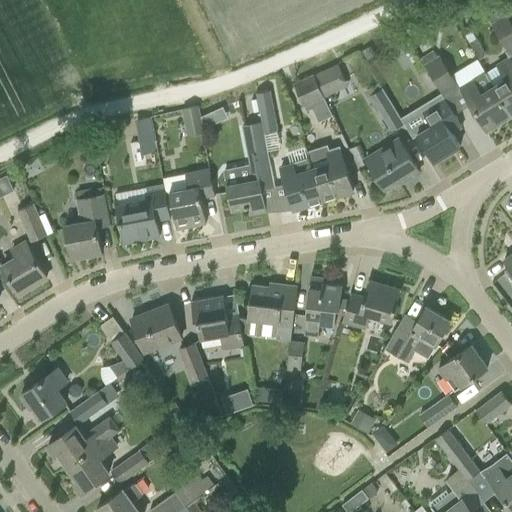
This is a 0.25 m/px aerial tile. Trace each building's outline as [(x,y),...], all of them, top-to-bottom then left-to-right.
[(493,25),(509,52),(511,50),(511,26),(501,8),(489,16),(494,24),(493,25)] [(471,32),(465,35),(469,42),(475,38),(471,32)] [(370,47),(362,52),(368,61),(376,56),(370,47)] [(424,65),(440,93),(454,85),(437,57),(424,65)] [(498,66),(486,74),(494,88),(511,116),(511,115),(511,63),(509,59),(498,66)] [(337,64),(313,75),(322,93),(333,87),(329,78),(341,73),(337,64)] [(486,74),(486,73),(461,88),(487,130),(511,116),(494,88),(486,74)] [(322,93),(313,75),(293,84),(302,102),(322,93)] [(369,96),(390,131),(402,123),(381,89),(369,96)] [(270,91),(256,94),(262,123),(264,134),(278,131),(274,111),(270,91)] [(430,127),(417,135),(434,163),(460,147),(448,127),(458,121),(443,96),(420,110),(430,127)] [(182,109),(187,135),(203,132),(198,106),(182,109)] [(153,134),(150,118),(138,120),(141,136),(153,134)] [(224,170),(223,171),(225,181),(227,192),(231,211),(249,208),(250,215),(266,212),(262,189),(274,187),(270,168),(267,152),(264,134),(262,123),(243,126),(247,146),(250,165),(224,170)] [(366,161),(373,172),(383,189),(404,176),(406,179),(419,171),(400,140),(366,161)] [(311,160),(310,161),(323,201),(353,192),(340,152),(329,155),(327,149),(311,154),(311,152),(309,153),(311,160)] [(323,201),(310,161),(280,170),(293,211),(323,201)] [(185,175),(188,190),(169,194),(176,229),(206,224),(201,198),(215,196),(210,170),(185,175)] [(116,204),(120,224),(124,244),(159,237),(156,222),(170,219),(165,191),(164,183),(145,187),(147,199),(116,204)] [(97,228),(111,226),(105,195),(76,201),(80,225),(65,227),(71,260),(102,254),(97,228)] [(17,211),(32,243),(49,235),(34,204),(17,211)] [(0,271),(3,270),(18,295),(46,278),(26,244),(12,252),(17,260),(4,268),(0,261),(0,271)] [(304,335),(317,336),(318,321),(338,324),(342,286),(322,284),(323,279),(310,277),(304,335)] [(342,323),(365,330),(369,316),(392,323),(401,290),(368,281),(363,298),(350,294),(342,323)] [(249,305),(247,320),(248,320),(277,323),(276,331),(291,333),(295,307),(297,287),(277,284),(277,289),(252,285),(249,305)] [(198,320),(201,340),(219,337),(221,350),(244,346),(239,314),(227,316),(223,295),(191,301),(194,321),(198,320)] [(131,319),(139,338),(144,352),(181,338),(168,305),(131,319)] [(385,349),(408,362),(415,350),(427,358),(434,346),(435,347),(450,321),(425,306),(414,327),(402,320),(385,349)] [(125,364),(110,369),(116,377),(129,369),(142,360),(123,333),(110,342),(125,364)] [(178,350),(190,382),(206,376),(193,344),(178,350)] [(286,377),(300,378),(304,345),(290,344),(286,377)] [(487,368),(471,345),(439,368),(455,391),(487,368)] [(21,395),(40,421),(69,400),(59,387),(66,382),(57,369),(21,395)] [(270,388),(269,400),(282,400),(283,389),(270,388)] [(501,391),(475,411),(485,425),(511,405),(501,391)] [(69,410),(78,423),(104,404),(95,392),(69,410)] [(420,414),(429,427),(457,408),(448,395),(420,414)] [(358,411),(351,424),(366,433),(374,420),(358,411)] [(58,453),(68,467),(108,438),(118,430),(108,416),(80,436),(74,427),(48,445),(55,455),(58,453)] [(328,430),(314,466),(346,478),(360,443),(328,430)] [(434,439),(458,471),(480,499),(495,488),(511,509),(511,460),(506,453),(492,464),(479,471),(447,430),(434,439)] [(108,438),(68,467),(77,480),(74,483),(81,493),(108,474),(97,459),(114,447),(108,438)] [(110,470),(119,483),(146,465),(145,463),(156,456),(148,444),(110,470)] [(472,511),(469,508),(480,499),(458,471),(447,480),(454,489),(448,494),(445,490),(429,503),(431,507),(434,511),(472,511)] [(150,510),(151,511),(176,511),(185,507),(184,505),(213,484),(207,477),(203,480),(198,476),(150,510)] [(138,511),(132,502),(142,495),(134,484),(124,491),(123,490),(97,508),(99,511),(138,511)] [(361,491),(350,499),(356,507),(367,498),(361,491)] [(349,511),(356,507),(350,499),(341,506),(345,511),(349,511)]
